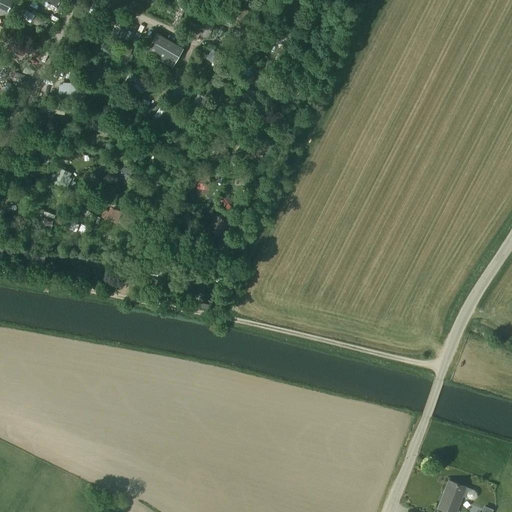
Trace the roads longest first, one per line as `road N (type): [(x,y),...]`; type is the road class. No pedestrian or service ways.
road 1 (track): [(0,278),(441,370)]
road 2 (unclassified): [(511,243),(457,328),(388,511)]
road 3 (track): [(203,234),(330,0)]
road 4 (track): [(155,224),(272,0)]
road 5 (track): [(99,0),(196,48),(124,155)]
road 6 (track): [(0,143),(74,0)]
